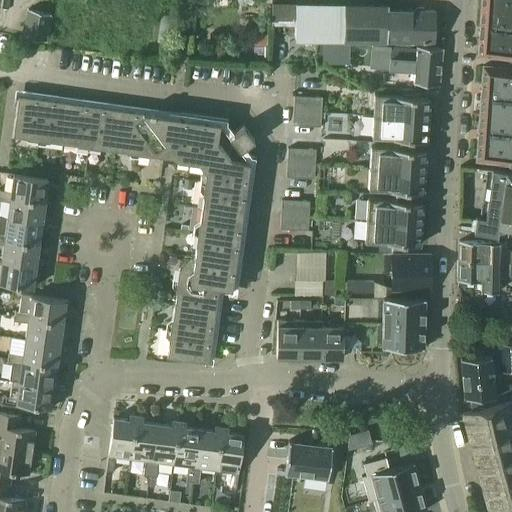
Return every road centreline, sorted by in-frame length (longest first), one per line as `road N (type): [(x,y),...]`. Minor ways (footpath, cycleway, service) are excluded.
road 1 (residential): [(243,380),(275,121),(257,105),(0,72)]
road 2 (secondary): [(437,392),(459,0)]
road 3 (residential): [(243,380),(437,392)]
road 4 (residential): [(102,382),(106,237)]
road 5 (residential): [(102,382),(243,380)]
road 6 (residential): [(58,511),(71,426),(102,382)]
road 7 (secondary): [(458,511),(437,392)]
